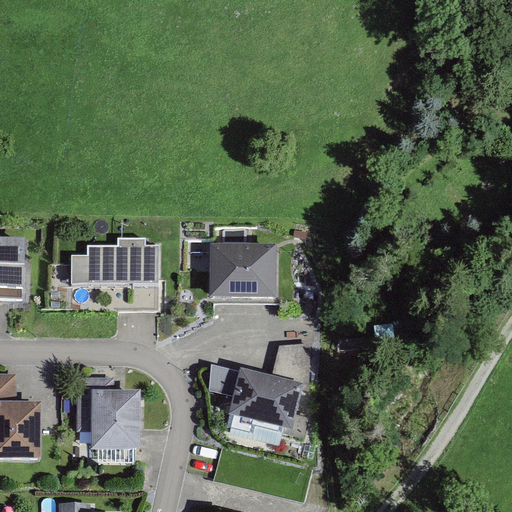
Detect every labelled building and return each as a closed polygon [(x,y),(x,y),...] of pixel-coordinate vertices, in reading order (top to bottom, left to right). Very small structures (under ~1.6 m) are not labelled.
[(73,262),(73,291),(160,293),(161,246),(90,245),(90,262),(73,262)] [(0,301),(25,302),(25,249),(0,248),(0,301)] [(275,304),(276,252),(214,251),(213,302),(275,304)] [(139,462),(141,398),(116,397),(117,377),(80,376),(78,427),(92,427),(91,460),(139,462)] [(0,465),(42,466),(43,415),(16,414),(16,380),(0,380),(0,465)] [(299,395),(238,380),(228,419),(289,434),(299,395)] [(224,450),(217,484),(296,502),(303,468),(224,450)]
